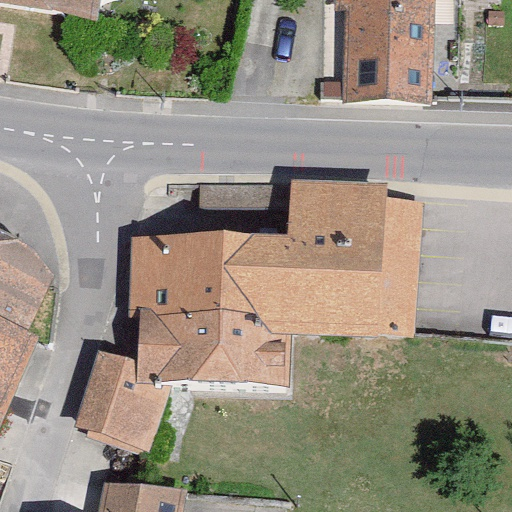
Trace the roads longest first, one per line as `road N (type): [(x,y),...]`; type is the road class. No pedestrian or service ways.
road 1 (tertiary): [(98,143),(511,159)]
road 2 (residential): [(23,511),(88,301),(98,143)]
